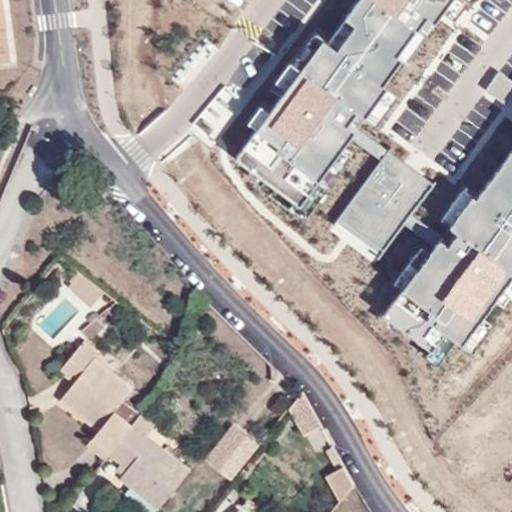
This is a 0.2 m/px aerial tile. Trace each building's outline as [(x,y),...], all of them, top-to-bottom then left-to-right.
[(0,0),(0,59),(10,58),(2,0),(0,0)] [(93,299),(102,287),(80,270),(71,282),(93,299)] [(119,301),(113,307),(117,311),(123,306),(119,301)] [(86,340),(63,368),(78,379),(95,357),(99,351),(86,340)] [(64,398),(102,429),(96,436),(113,450),(134,423),(118,410),(133,388),(95,357),(78,379),(64,398)] [(305,435),(321,422),(304,391),(301,394),(291,407),(305,435)] [(149,435),(157,425),(143,413),(134,423),(149,435)] [(191,469),(149,435),(134,423),(113,450),(111,454),(129,468),(123,477),(161,508),(191,469)] [(238,431),(224,448),(233,455),(247,439),(238,431)] [(96,436),(90,444),(107,457),(111,454),(113,450),(96,436)] [(335,446),(328,451),(338,470),(346,467),(335,446)] [(355,484),(346,467),(338,470),(326,474),(341,502),(355,484)]
